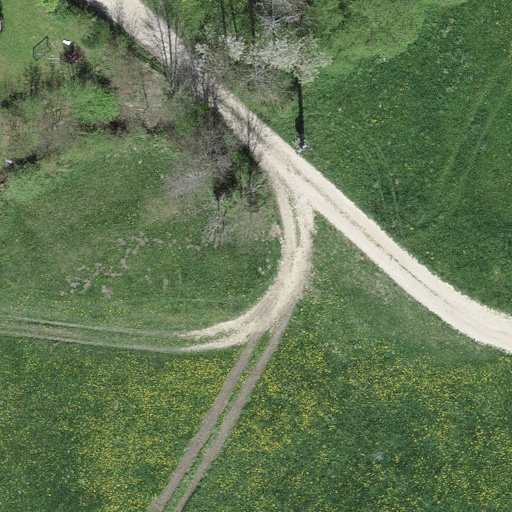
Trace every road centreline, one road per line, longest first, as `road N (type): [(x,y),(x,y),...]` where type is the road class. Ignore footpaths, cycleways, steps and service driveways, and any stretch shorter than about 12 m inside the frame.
road 1 (track): [(114,0),(468,332),(511,339)]
road 2 (track): [(282,165),(299,254),(273,305),(239,329),(183,339),(0,326)]
